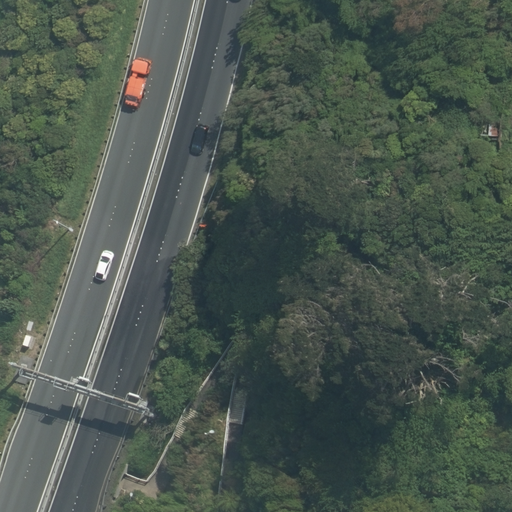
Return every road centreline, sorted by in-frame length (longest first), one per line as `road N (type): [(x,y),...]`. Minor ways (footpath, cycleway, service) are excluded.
road 1 (motorway): [(14,511),(112,218),(169,0)]
road 2 (motorway): [(227,0),(165,235),(74,511)]
